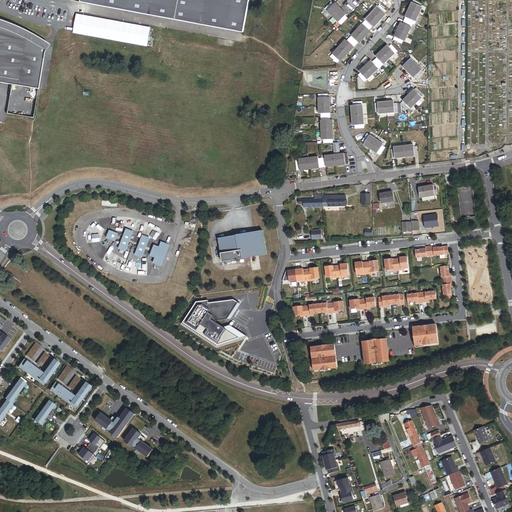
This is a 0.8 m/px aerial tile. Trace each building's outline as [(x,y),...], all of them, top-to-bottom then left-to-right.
[(60,0),(69,2),(69,0),(83,0),(82,4),(246,34),(252,0),(60,0)] [(419,15),(422,7),(421,7),(422,4),(414,0),(409,10),(419,15)] [(341,9),(335,4),(334,5),(332,3),(325,9),(333,17),(341,9)] [(380,21),(386,15),(384,14),(386,12),(380,6),(372,14),(380,21)] [(348,18),(345,16),(346,15),(341,9),(333,17),(334,17),(330,21),(335,26),(339,22),(341,25),(348,18)] [(416,22),(419,15),(409,10),(404,20),(413,24),(414,21),(416,22)] [(380,21),(372,14),(365,22),(371,29),(374,26),(375,27),(380,21)] [(408,34),(413,24),(404,20),(403,24),(402,23),(398,30),(408,34)] [(369,31),(371,29),(365,22),(357,31),(365,38),(371,32),(369,31)] [(45,53),(50,48),(41,43),(34,38),(26,34),(18,30),(8,26),(0,23),(0,28),(1,28),(12,32),(22,37),(35,45),(45,50),(45,53)] [(0,83),(39,90),(45,53),(45,50),(35,45),(22,37),(12,32),(1,28),(0,28),(0,83)] [(357,31),(354,28),(348,34),(349,35),(347,37),(350,39),(356,45),(359,43),(360,44),(365,38),(357,31)] [(405,42),(408,34),(398,30),(394,40),(402,44),(404,41),(405,42)] [(348,55),(356,45),(350,39),(347,41),(346,40),(339,47),(348,55)] [(389,59),(398,52),(392,45),(389,47),(388,46),(382,51),(389,59)] [(341,62),(348,55),(339,47),(330,57),(337,63),(339,61),(341,62)] [(381,67),(389,59),(382,51),(376,56),(378,58),(375,60),(381,67)] [(417,65),(409,56),(402,63),(405,65),(403,67),(409,73),(417,65)] [(373,74),(381,67),(375,60),(373,62),(371,61),(366,66),(373,74)] [(425,73),(417,65),(409,73),(414,78),(416,77),(418,79),(425,73)] [(373,74),(366,66),(360,72),(361,73),(358,75),(364,82),(373,74)] [(421,96),(423,94),(417,88),(409,95),(417,103),(422,98),(421,96)] [(330,105),(330,98),(328,98),(328,94),(319,95),(319,106),(330,105)] [(417,103),(409,95),(401,103),(401,104),(411,114),(414,112),(411,109),(417,103)] [(402,111),(401,104),(401,103),(394,104),(394,101),(386,102),(387,113),(402,111)] [(363,115),(362,102),(353,103),(353,106),(352,106),(352,116),(363,115)] [(387,113),(386,102),(375,103),(376,112),(377,112),(377,116),(380,116),(379,113),(387,113)] [(331,117),(330,105),(319,106),(319,113),(321,113),(322,117),(331,117)] [(364,128),(363,115),(352,116),(353,126),(355,126),(355,129),(364,128)] [(333,130),(332,120),(331,120),(331,117),(322,117),(322,130),(333,130)] [(333,143),(333,130),(322,130),(322,140),(324,140),(324,144),(333,143)] [(371,149),(376,140),(367,134),(362,142),(365,143),(364,145),(371,149)] [(380,155),(386,147),(376,140),(371,149),(380,155)] [(349,164),(348,154),(340,155),(339,143),(333,143),(335,155),(336,166),(349,164)] [(418,156),(417,147),(414,147),(414,146),(404,147),(405,157),(418,156)] [(405,157),(404,147),(395,148),(395,150),(391,150),(392,159),(405,157)] [(309,158),(308,154),(303,155),(304,159),(299,160),(299,157),(296,157),(296,162),(297,171),(310,169),(309,158)] [(336,166),(335,155),(325,156),(325,158),(322,158),(323,168),(336,166)] [(323,168),(322,158),(319,159),(318,157),(309,158),(310,169),(323,168)] [(434,187),(433,185),(419,188),(421,198),(423,197),(435,195),(434,190),(434,187)] [(394,201),(393,192),(380,194),(381,204),(394,201)] [(324,206),(324,200),(322,200),(322,196),(316,197),(316,200),(299,200),(299,204),(304,203),(304,207),(324,206)] [(346,206),(346,199),(338,199),(338,196),(325,196),(325,200),(324,200),(324,206),(346,206)] [(412,232),(411,222),(403,223),(404,232),(406,232),(412,232)] [(128,230),(121,249),(127,252),(134,233),(128,230)] [(240,236),(220,239),(224,262),(244,259),(244,258),(268,254),(264,231),(240,235),(240,236)] [(119,235),(111,232),(109,237),(117,240),(119,235)] [(151,239),(144,237),(135,259),(142,262),(151,239)] [(163,266),(171,246),(163,243),(161,248),(157,258),(155,263),(163,266)] [(448,253),(447,245),(436,247),(433,247),(433,246),(429,246),(430,255),(448,253)] [(152,256),(157,258),(161,248),(156,246),(152,256)] [(430,255),(429,246),(425,246),(425,248),(422,248),(415,249),(416,257),(430,255)] [(408,267),(406,256),(399,257),(399,258),(395,258),(397,270),(404,269),(404,268),(408,267)] [(397,270),(395,258),(392,259),(392,258),(384,259),(385,270),(389,269),(389,271),(397,270)] [(378,271),(377,260),(369,260),(369,262),(366,262),(367,273),(374,272),(374,271),(378,271)] [(367,273),(366,262),(362,262),(362,261),(354,262),(356,274),(360,273),(360,274),(367,273)] [(348,274),(347,263),(339,264),(340,265),(336,266),(338,277),(345,276),(345,275),(348,274)] [(338,277),(336,266),(333,266),(333,265),(325,266),(326,277),(330,277),(330,278),(338,277)] [(449,272),(448,265),(440,266),(442,280),(451,279),(451,275),(449,275),(449,272)] [(319,278),(317,267),(310,268),(310,269),(306,269),(308,281),(315,280),(315,279),(319,278)] [(286,270),(283,281),(289,280),(290,282),(297,281),(296,269),(286,270)] [(308,281),(306,269),(303,270),(303,269),(296,269),(297,281),(300,280),(300,281),(308,281)] [(450,286),(450,283),(451,283),(451,279),(442,280),(444,298),(452,297),(450,286)] [(436,298),(436,291),(421,292),(422,301),(426,301),(426,299),(429,299),(436,298)] [(422,301),(421,292),(407,294),(408,301),(415,300),(418,300),(418,302),(422,301)] [(392,303),(391,294),(382,295),(382,296),(378,297),(379,306),(383,306),(383,304),(386,304),(392,303)] [(404,303),(403,294),(399,295),(399,294),(391,294),(392,303),(397,303),(400,302),(400,304),(404,303)] [(376,305),(375,296),(369,297),(369,298),(362,299),(363,308),(367,307),(367,306),(370,306),(376,305)] [(363,308),(362,299),(355,299),(355,298),(349,299),(350,308),(356,307),(359,307),(359,308),(363,308)] [(208,300),(196,302),(183,322),(217,345),(239,338),(224,328),(215,322),(216,320),(228,319),(238,302),(234,300),(209,303),(208,300)] [(344,309),(343,300),(337,300),(337,301),(330,302),(331,312),(335,311),(335,310),(338,310),(344,309)] [(331,312),(330,302),(324,303),(323,302),(318,303),(319,312),(324,311),(327,311),(328,312),(331,312)] [(319,312),(318,303),(312,303),(312,304),(305,305),(307,314),(310,314),(310,313),(313,313),(319,312)] [(307,314),(305,305),(299,306),(298,305),(293,305),(294,315),(299,314),(302,314),(303,315),(307,314)] [(439,344),(436,324),(413,326),(415,347),(439,344)] [(0,350),(1,351),(10,339),(3,334),(0,337),(0,350)] [(389,361),(386,338),(378,339),(378,338),(370,339),(370,340),(365,341),(365,343),(363,343),(365,363),(372,363),(382,361),(389,361)] [(34,361),(43,348),(35,342),(26,355),(34,361)] [(337,367),(335,344),(327,345),(318,346),(319,346),(313,347),(313,349),(311,349),(313,364),(309,364),(309,368),(314,368),(314,370),(321,369),(331,368),(337,367)] [(59,364),(53,359),(42,374),(23,359),(18,368),(43,386),(59,364)] [(66,365),(57,378),(62,382),(68,374),(71,375),(74,370),(66,365)] [(75,376),(69,385),(72,387),(75,384),(78,386),(82,381),(75,376)] [(25,384),(19,379),(4,399),(6,401),(0,408),(0,421),(12,405),(11,404),(25,384)] [(74,397),(55,382),(49,391),(75,410),(91,388),(85,383),(74,397)] [(55,406),(48,401),(34,421),(40,426),(55,406)] [(439,425),(431,406),(419,408),(420,410),(428,429),(439,425)] [(113,423),(110,420),(99,411),(93,419),(105,427),(109,429),(108,430),(116,435),(132,413),(125,407),(113,423)] [(342,429),(359,426),(357,421),(340,424),(336,424),(338,431),(342,429)] [(420,443),(410,421),(404,424),(413,446),(420,443)] [(487,440),(482,426),(473,430),(478,443),(487,440)] [(140,439),(136,437),(140,432),(132,427),(123,439),(131,445),(132,444),(135,446),(134,447),(146,456),(152,448),(140,439)] [(100,449),(105,442),(94,434),(91,439),(93,440),(91,442),(89,445),(97,451),(99,448),(100,449)] [(439,454),(456,446),(452,438),(451,436),(441,440),(439,436),(433,439),(439,454)] [(390,448),(387,439),(381,442),(384,449),(390,448)] [(429,464),(420,443),(413,446),(414,450),(416,454),(422,467),(424,466),(428,464),(429,464)] [(85,451),(83,449),(79,454),(90,462),(95,455),(94,454),(97,451),(89,445),(86,449),(85,451)] [(495,462),(489,447),(479,452),(485,466),(495,462)] [(335,456),(333,449),(322,452),(323,455),(322,455),(324,463),(335,460),(334,456),(335,456)] [(455,467),(450,456),(440,460),(446,475),(448,475),(458,470),(456,467),(455,467)] [(393,474),(388,458),(382,460),(382,461),(380,462),(384,476),(393,474)] [(339,470),(337,463),(336,463),(335,460),(324,463),(326,470),(327,470),(328,473),(339,470)] [(506,483),(499,467),(489,471),(495,484),(494,484),(496,488),(506,483)] [(438,488),(430,469),(426,471),(424,471),(432,490),(438,488)] [(465,486),(458,470),(448,475),(455,490),(465,486)] [(353,488),(351,480),(350,481),(349,477),(337,480),(339,488),(340,487),(341,491),(353,488)] [(382,490),(391,484),(390,480),(380,485),(382,490)] [(378,491),(376,487),(375,484),(361,489),(362,491),(360,492),(361,496),(369,494),(378,491)] [(355,495),(353,488),(341,491),(341,494),(340,495),(342,502),(355,498),(354,495),(355,495)] [(508,503),(502,490),(495,493),(497,496),(491,499),(495,508),(508,503)] [(407,502),(404,492),(393,496),(396,506),(399,505),(407,502)] [(466,503),(471,501),(467,493),(454,499),(459,511),(463,511),(464,511),(469,510),(467,506),(466,506),(465,505),(466,503)] [(382,507),(378,495),(370,497),(369,497),(373,510),(382,507)] [(444,511),(441,503),(434,505),(436,511),(444,511)]
